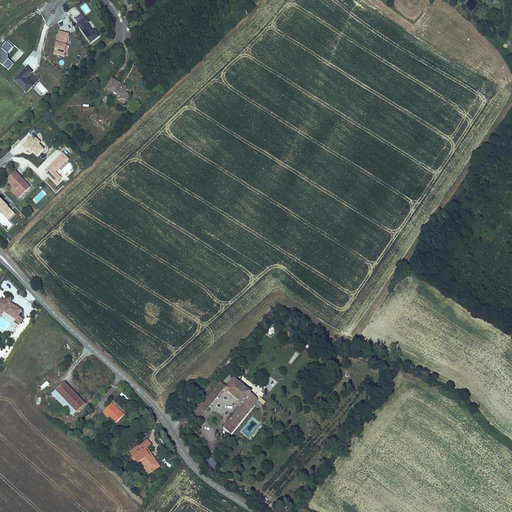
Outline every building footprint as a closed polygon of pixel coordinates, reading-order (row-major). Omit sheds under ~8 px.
[(100,35),(95,28),(93,29),(88,22),(90,21),(87,16),(84,18),(81,14),(74,18),(78,23),(77,24),(90,42),(100,35)] [(70,35),(59,32),(53,54),(64,57),(65,52),(67,46),(70,35)] [(8,58),(8,53),(14,47),(7,41),(0,48),(0,61),(9,69),(14,63),(8,58)] [(17,62),(23,53),(19,50),(13,59),(17,62)] [(31,84),(31,81),(27,77),(33,72),(27,65),(13,79),(26,93),(33,86),(31,84)] [(117,94),(116,96),(119,100),(123,98),(127,100),(130,95),(125,86),(121,87),(118,85),(119,83),(111,79),(106,89),(114,93),(114,92),(117,94)] [(36,141),(32,138),(22,147),(35,160),(45,151),(40,146),(41,145),(37,140),(36,141)] [(62,179),(56,173),(69,161),(63,154),(45,171),(56,184),(62,179)] [(20,197),(29,188),(15,173),(7,181),(13,188),(16,190),(15,191),(20,197)] [(10,191),(18,199),(20,197),(15,191),(16,190),(13,188),(10,191)] [(37,204),(46,195),(41,191),(32,199),(37,204)] [(0,210),(4,215),(10,210),(0,199),(0,210)] [(15,306),(12,305),(11,299),(0,301),(0,313),(5,312),(16,320),(14,323),(12,327),(16,330),(24,319),(19,316),(22,311),(18,308),(15,306)] [(16,320),(5,312),(0,313),(0,315),(0,316),(3,315),(14,323),(16,320)] [(294,352),(288,363),(292,365),(298,354),(294,352)] [(253,391),(235,376),(227,386),(225,388),(243,403),(231,418),(239,424),(260,399),(252,392),(253,391)] [(270,377),(264,388),(270,391),(276,381),(270,377)] [(64,381),(56,390),(77,412),(85,403),(64,381)] [(225,388),(227,386),(221,381),(205,401),(200,407),(199,406),(193,414),(199,420),(225,388)] [(43,391),(49,384),(47,382),(40,388),(43,391)] [(56,390),(49,396),(54,400),(56,398),(73,416),(77,412),(56,390)] [(111,403),(110,404),(119,412),(120,411),(111,403)] [(119,412),(110,404),(103,412),(109,418),(110,417),(116,422),(124,414),(120,411),(119,412)] [(223,427),(231,434),(239,424),(231,418),(223,427)] [(142,443),(137,446),(140,451),(133,456),(138,463),(141,461),(145,468),(150,474),(161,466),(147,446),(151,444),(148,439),(142,443)] [(140,451),(137,446),(129,451),(133,456),(140,451)]
